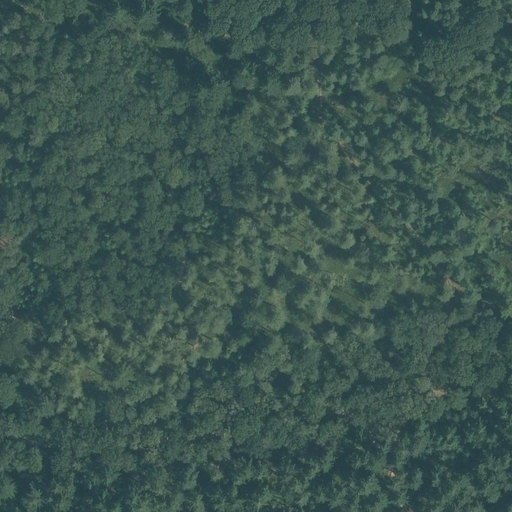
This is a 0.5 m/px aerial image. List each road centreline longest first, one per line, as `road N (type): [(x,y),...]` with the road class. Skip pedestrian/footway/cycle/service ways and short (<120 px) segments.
road 1 (track): [(0,427),(80,441),(208,428),(511,353)]
road 2 (track): [(474,364),(475,303),(454,290),(314,126),(317,0)]
road 3 (track): [(427,511),(419,452),(435,409),(469,366)]
